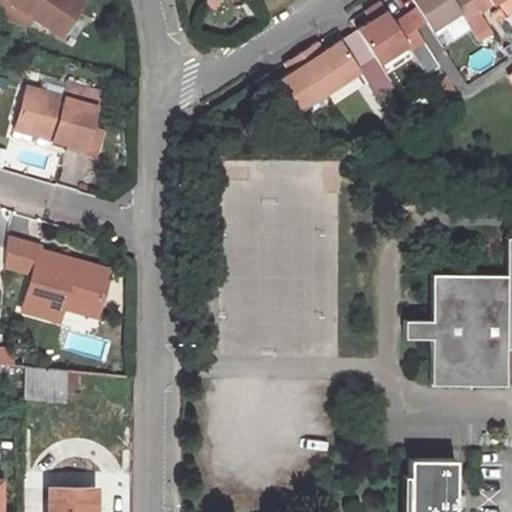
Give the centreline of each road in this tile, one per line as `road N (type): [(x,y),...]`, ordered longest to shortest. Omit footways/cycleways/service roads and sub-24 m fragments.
road 1 (residential): [(157,225),(155,511)]
road 2 (residential): [(159,87),(186,81),(319,0)]
road 3 (residential): [(157,225),(0,185)]
road 4 (residential): [(159,87),(157,225)]
